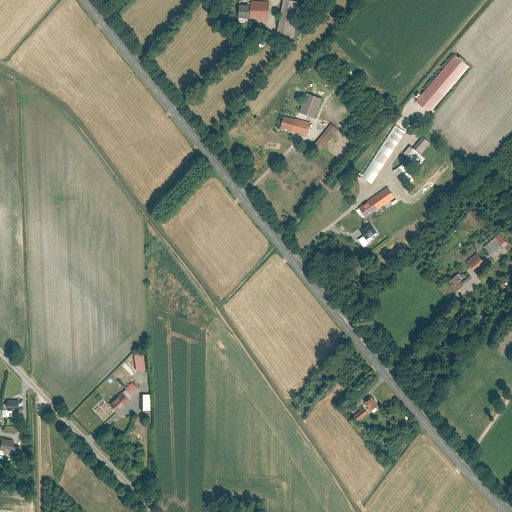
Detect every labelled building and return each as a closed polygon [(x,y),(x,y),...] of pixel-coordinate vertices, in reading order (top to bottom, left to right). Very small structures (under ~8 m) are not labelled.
[(298,2),(286,0),(283,0),(276,36),(294,40),(296,26),(293,25),(298,2)] [(251,7),(251,19),(269,20),(269,3),(252,2),(251,7)] [(251,19),(251,7),(240,6),(239,19),(251,19)] [(455,55),(415,102),(432,116),(435,112),(433,110),(470,68),(455,55)] [(307,94),(299,114),(316,120),(323,100),(307,94)] [(284,117),(281,129),(292,132),(292,133),(307,137),(311,123),(296,119),(295,120),(284,117)] [(339,131),(331,124),(311,148),(319,154),(339,131)] [(406,132),(395,125),(361,177),(372,184),(406,132)] [(411,147),(404,155),(420,168),(427,160),(411,147)] [(403,165),(394,171),(405,187),(414,181),(403,165)] [(387,188),(359,208),(366,218),(395,198),(387,188)] [(359,233),(362,238),(358,240),(364,248),(376,240),(374,238),(380,235),(372,223),(359,233)] [(507,244),(499,234),(484,247),(492,257),(507,244)] [(486,265),(477,254),(468,262),(477,273),(486,265)] [(457,275),(449,281),(456,290),(471,279),(466,272),(459,278),(457,275)] [(504,282),(499,287),(502,290),(508,285),(504,282)] [(134,356),(136,372),(146,371),(144,355),(134,356)] [(119,381),(126,388),(132,382),(125,375),(119,381)] [(134,381),(126,389),(131,394),(137,389),(136,388),(138,386),(134,381)] [(122,393),(109,405),(116,413),(130,402),(122,393)] [(372,399),(365,404),(372,412),(378,407),(372,399)] [(18,409),(17,400),(8,400),(8,410),(12,410),(18,409)] [(354,416),(359,422),(369,414),(364,408),(354,416)] [(12,441),(1,439),(0,446),(0,449),(11,451),(12,444),(12,441)]
